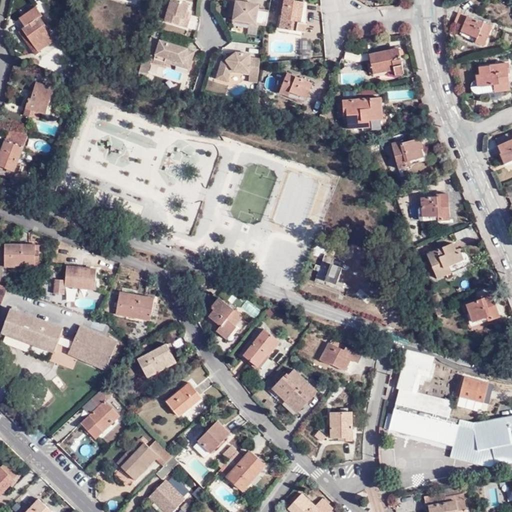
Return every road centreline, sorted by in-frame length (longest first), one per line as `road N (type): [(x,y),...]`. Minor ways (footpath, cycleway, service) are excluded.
road 1 (residential): [(0,211),(154,272),(235,390),(306,462)]
road 2 (residential): [(373,477),(376,410),(400,324)]
road 3 (residential): [(458,138),(433,74),(425,5)]
road 4 (residential): [(511,260),(458,138)]
road 5 (residential): [(0,422),(93,511)]
road 6 (residential): [(425,5),(335,15),(336,49)]
